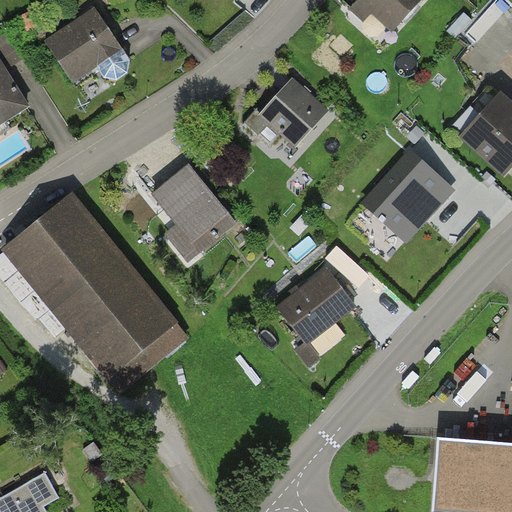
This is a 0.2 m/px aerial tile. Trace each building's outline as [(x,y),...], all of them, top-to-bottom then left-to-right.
[(428,0),(370,0),(366,5),(399,33),(428,0)] [(96,11),(47,44),(73,81),(97,65),(106,79),(118,80),(129,73),(131,62),(96,11)] [(25,58),(9,33),(0,38),(0,48),(12,67),(25,58)] [(0,64),(0,135),(31,117),(0,64)] [(331,114),(293,81),(265,113),(303,146),(331,114)] [(511,175),(511,109),(501,99),(461,143),(506,183),(511,175)] [(456,189),(417,156),(373,208),(412,241),(456,189)] [(241,218),(196,167),(160,198),(184,226),(171,237),(191,261),(241,218)] [(73,194),(3,252),(121,397),(191,339),(73,194)] [(330,272),(282,312),(308,344),(357,303),(330,272)] [(511,511),(511,460),(461,456),(456,511),(471,511),(511,511)] [(0,511),(36,511),(60,499),(46,473),(0,499),(0,511)]
